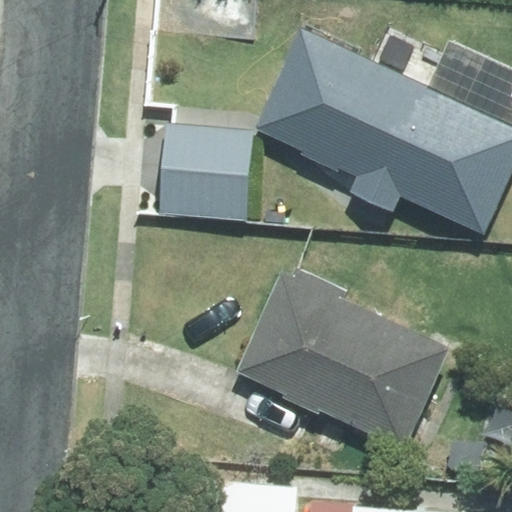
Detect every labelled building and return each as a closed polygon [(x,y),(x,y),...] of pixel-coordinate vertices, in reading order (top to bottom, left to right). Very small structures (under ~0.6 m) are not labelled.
[(511,167),(511,127),(297,30),(250,133),(352,179),(346,193),(391,214),(398,200),(480,237),(511,167)] [(162,124),(155,213),(242,220),(250,131),(162,124)] [(276,272),(231,374),(403,451),(449,349),(276,272)] [(292,511),(294,488),(198,482),(196,511),(292,511)] [(442,511),(310,503),(308,511),(442,511)]
